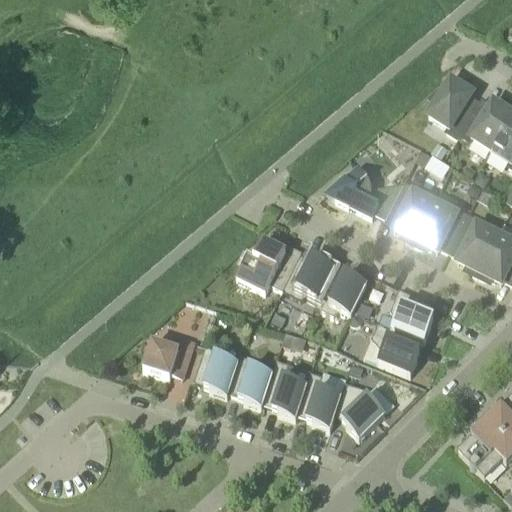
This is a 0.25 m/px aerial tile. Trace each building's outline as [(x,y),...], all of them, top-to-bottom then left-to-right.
[(471,100),(450,87),(444,98),(440,96),(437,100),(434,103),(429,105),(435,111),(428,122),(448,135),(446,138),(457,145),(460,141),(459,141),(478,110),(469,104),(471,100)] [(506,115),(502,115),(493,109),(491,112),(480,106),(478,110),(459,141),(460,141),(470,148),(472,145),(491,157),(511,124),(511,116),(506,115)] [(511,174),(511,124),(491,157),(510,169),(508,172),(511,174)] [(448,153),(438,146),(431,157),(441,164),(448,153)] [(432,163),(422,157),(415,167),(425,174),(432,163)] [(461,178),(471,185),(476,177),(467,171),(461,178)] [(333,195),(335,207),(349,214),(372,225),(374,221),(385,227),(403,192),(372,196),(371,192),(369,188),(367,185),(357,175),(345,185),(333,195)] [(484,194),(490,183),(479,177),(473,187),(484,194)] [(478,201),(482,194),(471,188),(467,195),(467,197),(468,199),(470,201),(472,202),(474,203),(476,203),(478,201)] [(394,237),(404,242),(414,251),(434,210),(413,200),(415,197),(403,191),(403,192),(385,227),(396,233),(394,237)] [(481,196),(477,205),(488,211),(492,201),(481,196)] [(414,251),(427,253),(437,258),(439,254),(449,259),(467,223),(456,217),(455,220),(434,210),(414,251)] [(457,268),(467,273),(477,283),(498,242),(477,232),(479,229),(467,223),(449,259),(459,264),(457,268)] [(477,283),(491,285),(501,290),(503,286),(511,290),(511,234),(503,230),(498,242),(477,283)] [(285,259),(262,247),(253,265),(247,262),(240,276),(240,277),(236,286),(265,300),(269,291),(282,298),(293,276),(280,269),(285,259)] [(293,276),(282,298),(301,307),(307,302),(318,307),(318,308),(332,279),(334,275),(312,264),(310,268),(300,263),(293,276)] [(318,308),(318,307),(315,314),(333,323),(340,318),(350,324),(366,291),(344,280),(342,284),(332,279),(318,308)] [(434,314),(399,296),(389,319),(382,320),(378,330),(420,348),(424,350),(433,326),(430,324),(434,314)] [(275,319),(271,328),(281,333),(286,325),(275,319)] [(361,330),(363,324),(353,320),(349,330),(355,333),(361,330)] [(420,348),(378,330),(377,330),(371,346),(381,358),(377,369),(410,383),(420,359),(416,358),(420,348)] [(292,342),(285,340),(281,352),(288,355),(292,342)] [(182,385),(194,349),(168,341),(164,354),(151,350),(143,377),(169,385),(171,382),(182,385)] [(238,370),(237,370),(226,366),(225,358),(206,352),(193,389),(204,393),(203,397),(227,404),(228,400),(238,370)] [(272,381),(260,377),(259,369),(240,363),(237,370),(238,370),(228,400),(239,404),(237,408),(261,415),(262,412),(272,381)] [(306,392),(295,388),(293,380),(286,378),(288,371),(276,367),(272,381),(262,412),(273,415),(272,419),(295,427),(296,423),(306,392)] [(359,384),(362,374),(351,370),(348,380),(359,384)] [(306,392),(296,423),(307,426),(306,430),(330,438),(334,423),(340,403),(329,400),(328,392),(320,389),(321,383),(310,380),(306,392)] [(340,403),(334,423),(344,427),(341,430),(346,434),(359,447),(384,422),(367,404),(369,398),(345,390),(340,403)] [(511,405),(495,422),(491,418),(483,426),(511,456),(511,405)] [(458,459),(484,485),(502,468),(506,472),(511,466),(511,456),(483,426),(474,435),(478,439),(458,459)] [(510,511),(511,511),(511,499),(510,498),(503,505),(510,511)]
